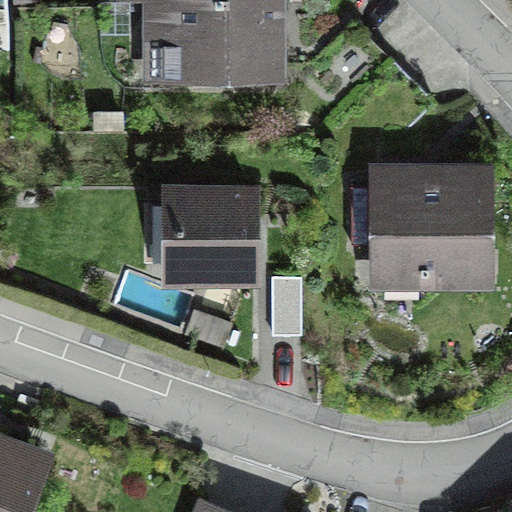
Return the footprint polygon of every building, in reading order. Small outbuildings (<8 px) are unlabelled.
[(165,0),(165,75),(281,75),(281,0),(165,0)] [(314,61),(354,102),(395,61),(354,21),(314,61)] [(435,101),(395,61),(354,102),(349,107),(390,147),(435,101)] [(352,186),(352,244),(381,244),(382,255),(419,254),(420,274),(483,274),(482,185),(352,186)] [(176,190),(174,275),(252,276),(253,191),(176,190)] [(302,277),(273,276),(272,333),(302,333),(302,277)] [(0,511),(18,511),(38,460),(0,445),(0,511)]
